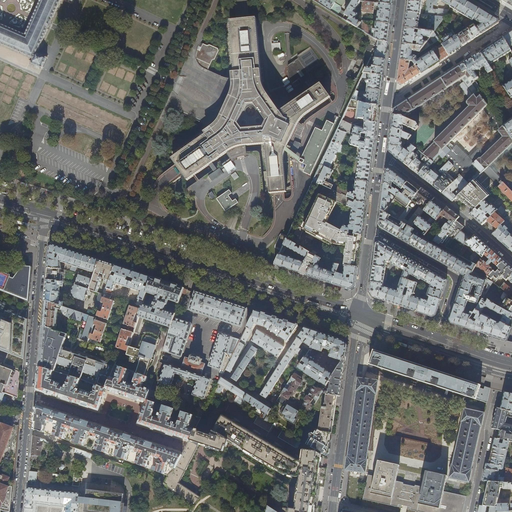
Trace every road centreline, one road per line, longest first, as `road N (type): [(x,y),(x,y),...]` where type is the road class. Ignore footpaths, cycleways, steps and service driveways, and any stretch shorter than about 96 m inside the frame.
road 1 (secondary): [(360,312),(44,210)]
road 2 (residential): [(16,511),(44,210)]
road 3 (residential): [(59,225),(66,238),(305,317),(324,322),(329,314)]
road 4 (tertiary): [(370,229),(400,0)]
road 5 (tertiary): [(332,511),(360,312)]
road 6 (residential): [(511,346),(470,511)]
road 7 (residential): [(370,229),(453,277),(434,340)]
